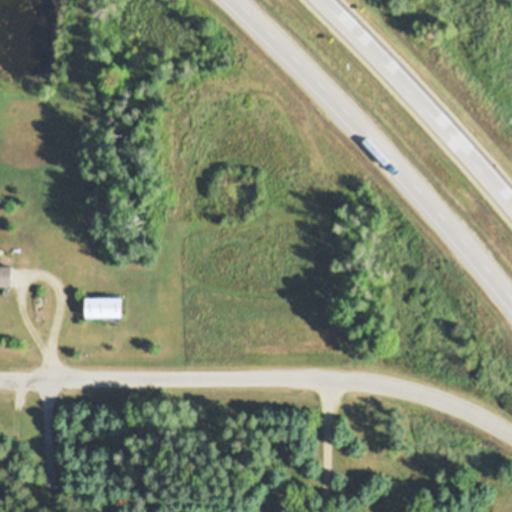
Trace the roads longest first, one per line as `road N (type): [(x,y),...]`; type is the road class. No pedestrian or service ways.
road 1 (residential): [(511,434),(403,388),(328,377),(0,378)]
road 2 (motorway): [(234,0),(410,178),(511,301)]
road 3 (motorway): [(511,205),(327,0)]
